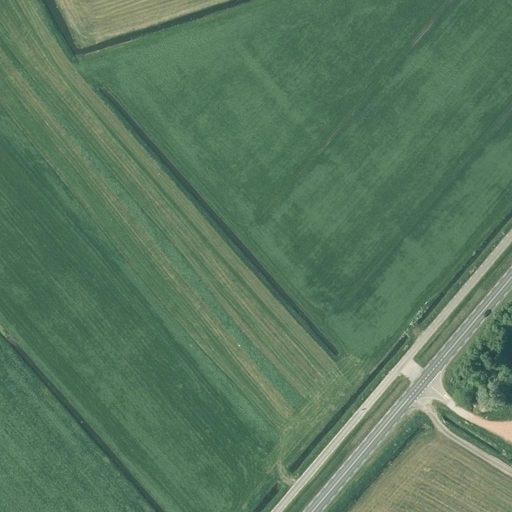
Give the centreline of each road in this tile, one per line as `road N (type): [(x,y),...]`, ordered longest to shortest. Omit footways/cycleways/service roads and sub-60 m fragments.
road 1 (unclassified): [(276,511),(403,363)]
road 2 (primary): [(312,511),(423,381)]
road 3 (unclassified): [(403,363),(511,235)]
road 4 (primary): [(423,381),(511,276)]
